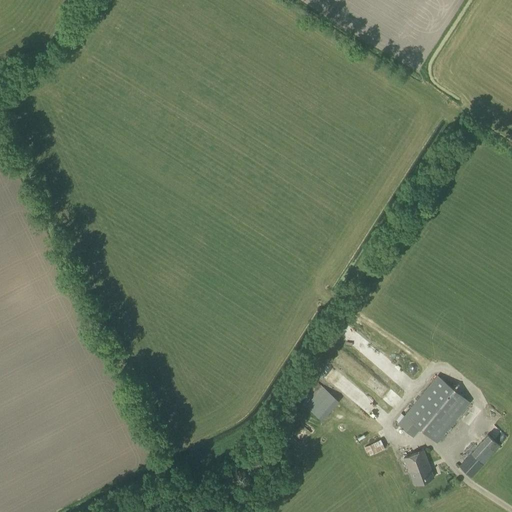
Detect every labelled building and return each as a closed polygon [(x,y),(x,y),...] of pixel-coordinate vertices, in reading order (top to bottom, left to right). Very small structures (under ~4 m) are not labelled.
[(437,442),(458,416),(470,402),(437,376),(426,389),(398,424),(413,437),(420,428),(437,442)] [(321,420),(339,401),(319,384),(303,403),(321,420)] [(350,435),(358,442),(364,434),(355,427),(350,435)] [(297,436),(304,444),(312,437),(305,429),(297,436)] [(471,477),(495,452),(500,446),(488,434),(482,440),(458,466),(471,477)] [(373,454),(385,448),(380,439),(369,445),(371,450),(368,452),(370,455),(373,453),(373,454)] [(414,484),(433,477),(428,464),(423,449),(403,457),(409,471),(414,484)]
